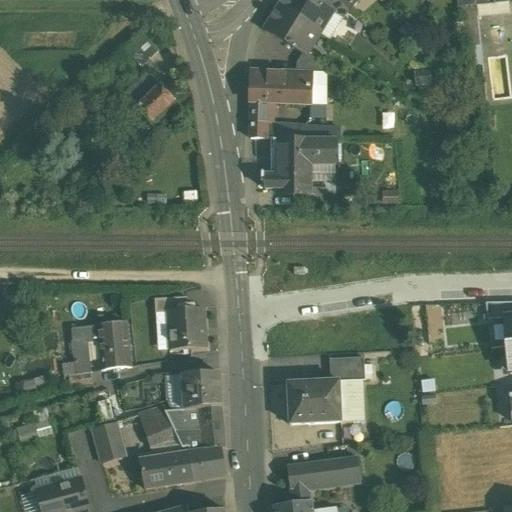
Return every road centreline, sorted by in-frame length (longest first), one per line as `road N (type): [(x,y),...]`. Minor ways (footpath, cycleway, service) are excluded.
road 1 (residential): [(239,312),(402,287),(511,282)]
road 2 (tertiary): [(253,511),(239,312)]
road 3 (residential): [(224,161),(242,10)]
road 4 (tertiary): [(239,312),(224,161)]
road 5 (tertiary): [(224,161),(196,42)]
